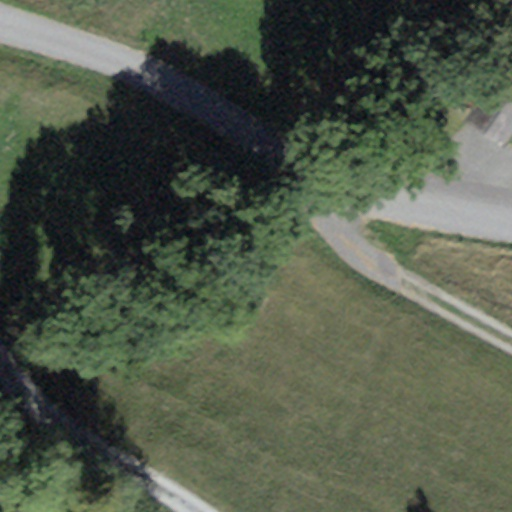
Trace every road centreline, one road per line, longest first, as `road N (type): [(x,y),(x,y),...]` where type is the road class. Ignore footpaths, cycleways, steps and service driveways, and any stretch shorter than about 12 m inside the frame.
road 1 (unclassified): [(511,227),(313,172),(192,96),(84,47),(0,21)]
road 2 (track): [(511,349),(363,259),(334,226),(313,172)]
road 3 (track): [(0,367),(17,397),(187,511)]
